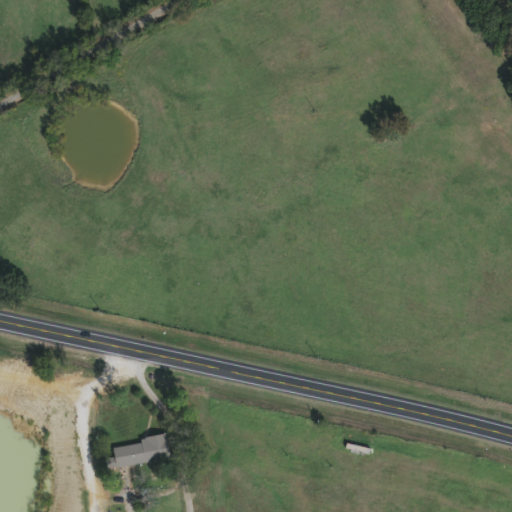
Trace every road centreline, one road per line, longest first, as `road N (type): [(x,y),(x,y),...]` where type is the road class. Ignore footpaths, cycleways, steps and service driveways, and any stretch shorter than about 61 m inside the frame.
road 1 (secondary): [(0,317),(511,433)]
road 2 (residential): [(0,108),(181,0)]
